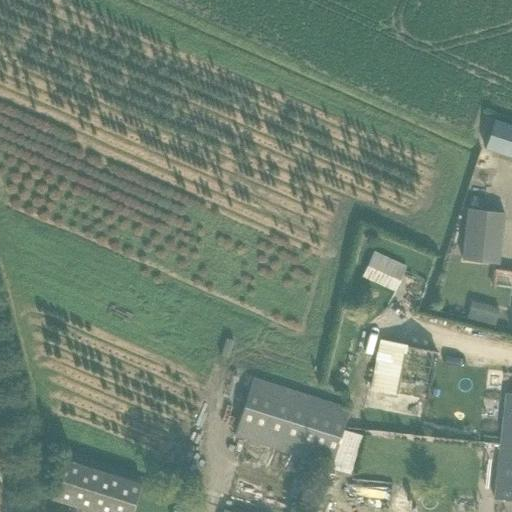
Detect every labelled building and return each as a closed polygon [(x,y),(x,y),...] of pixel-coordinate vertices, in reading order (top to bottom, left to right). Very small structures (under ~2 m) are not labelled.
[(511,123),(493,118),(484,146),(511,155),(511,123)] [(497,264),(503,213),(467,209),(462,260),(497,264)] [(362,278),(394,292),(404,268),(373,254),(362,278)] [(466,318),(494,325),(498,308),(470,301),(466,318)] [(353,471),(411,484),(438,353),(379,341),(353,471)] [(234,437),(330,468),(349,410),(252,380),(234,437)] [(511,394),(508,394),(497,500),(511,501),(511,394)] [(481,457),(477,485),(491,487),(495,459),(481,457)] [(50,500),(88,511),(131,511),(140,484),(63,459),(50,500)]
